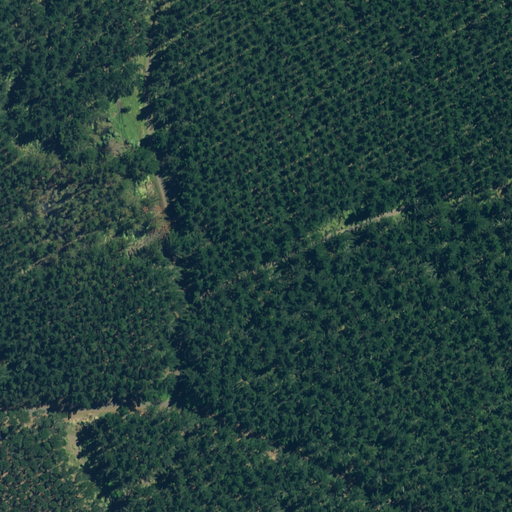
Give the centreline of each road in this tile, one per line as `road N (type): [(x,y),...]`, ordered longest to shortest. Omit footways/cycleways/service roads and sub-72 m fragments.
road 1 (unclassified): [(193,395),(186,364),(196,296),(140,111),(157,0)]
road 2 (track): [(196,296),(327,221),(511,180)]
road 3 (unclassified): [(393,511),(211,418),(193,395)]
road 4 (unclassified): [(193,395),(0,411)]
